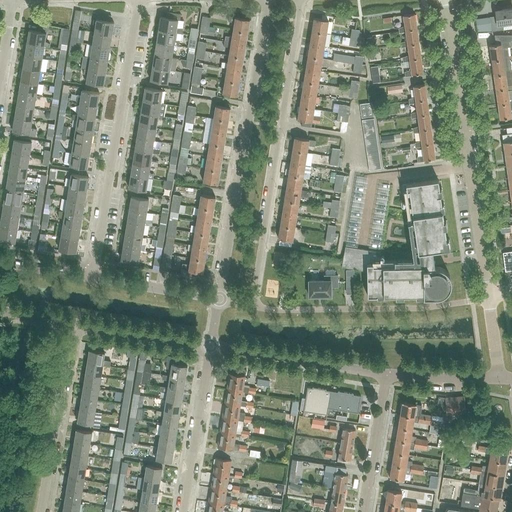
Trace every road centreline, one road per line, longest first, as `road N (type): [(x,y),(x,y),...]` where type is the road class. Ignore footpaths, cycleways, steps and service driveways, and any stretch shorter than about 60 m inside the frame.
road 1 (residential): [(252,304),(299,0)]
road 2 (residential): [(219,299),(266,0)]
road 3 (residential): [(487,299),(445,0)]
road 4 (residential): [(92,278),(137,0)]
road 5 (residential): [(487,299),(401,309),(252,304)]
road 6 (residential): [(40,511),(70,322)]
road 7 (residential): [(210,346),(386,375)]
road 8 (residential): [(183,511),(210,346)]
road 9 (residential): [(70,322),(210,346)]
road 10 (residential): [(363,511),(386,375)]
road 11 (residential): [(219,299),(92,278)]
